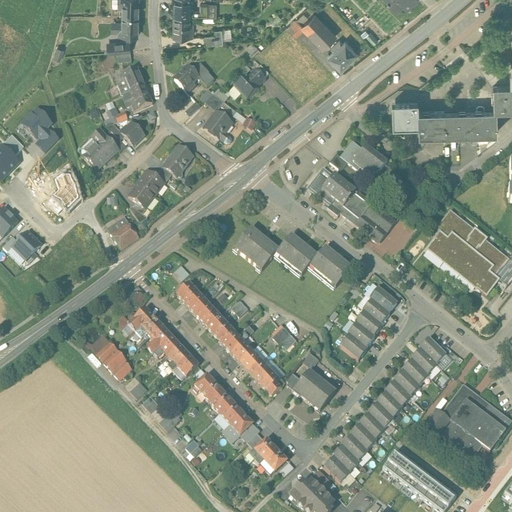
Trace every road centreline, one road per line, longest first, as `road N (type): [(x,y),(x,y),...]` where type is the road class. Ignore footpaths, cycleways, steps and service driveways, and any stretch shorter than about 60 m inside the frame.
road 1 (residential): [(425,308),(310,451),(264,417),(127,265)]
road 2 (residential): [(242,172),(425,308)]
road 3 (residential): [(340,94),(388,146),(410,148),(455,177),(511,138)]
road 4 (primary): [(460,0),(340,94)]
road 5 (primary): [(242,172),(127,265)]
road 6 (primary): [(118,272),(0,359)]
road 7 (residential): [(169,125),(152,0)]
road 8 (primary): [(340,94),(242,172)]
